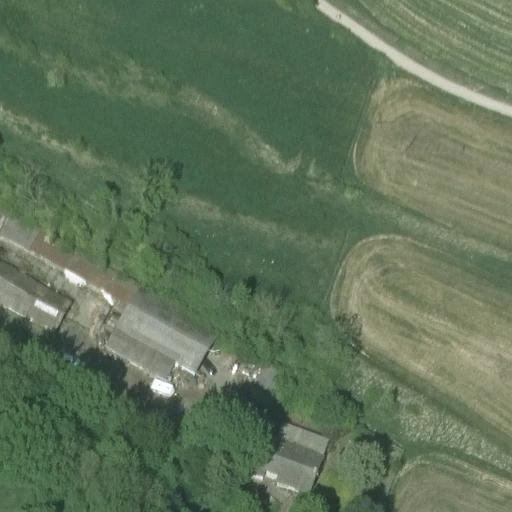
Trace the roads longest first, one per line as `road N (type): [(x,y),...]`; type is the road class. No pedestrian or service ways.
road 1 (track): [(511,111),(406,63),(314,0)]
road 2 (tertiary): [(172,511),(0,403)]
